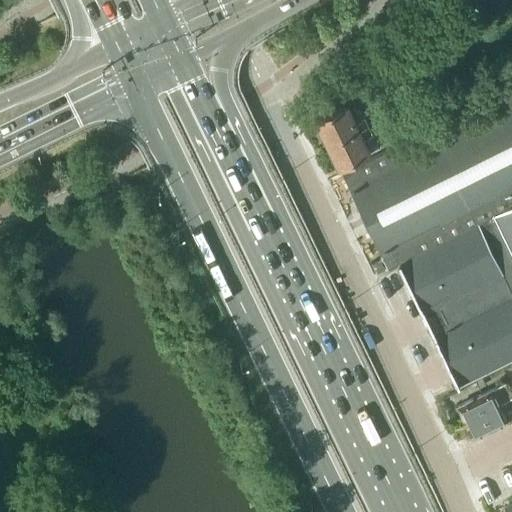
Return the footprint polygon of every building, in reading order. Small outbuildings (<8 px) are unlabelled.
[(398,263),(511,206),(511,90),(342,171),(388,267),(398,263)] [(316,119),(328,143),(369,123),(364,114),(353,120),(346,105),(316,119)] [(380,118),(390,113),(386,105),(376,111),(380,118)] [(390,113),(380,118),(384,125),(394,120),(390,113)] [(373,132),(369,123),(328,143),(339,166),(369,152),(361,137),(373,132)] [(511,206),(398,263),(420,308),(434,337),(457,384),(511,357),(511,206)] [(457,404),(464,419),(499,403),(511,396),(505,383),(496,387),(495,386),(457,404)] [(499,403),(464,419),(472,435),(506,418),(508,421),(511,418),(511,407),(504,412),(499,403)]
